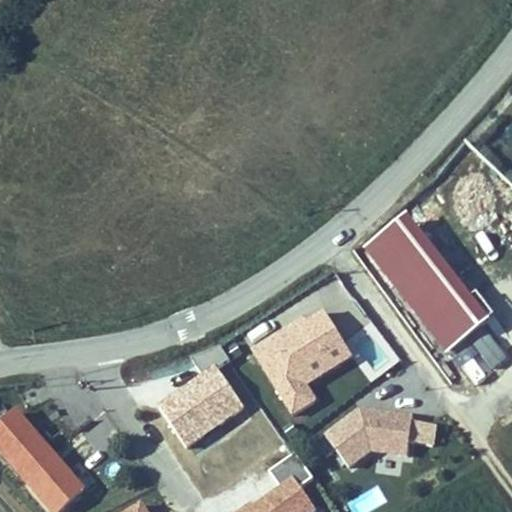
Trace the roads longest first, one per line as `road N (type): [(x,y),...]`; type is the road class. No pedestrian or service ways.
road 1 (secondary): [(0,361),(186,325),(327,240)]
road 2 (unclassified): [(327,240),(511,480)]
road 3 (secondary): [(327,240),(426,146),(511,48)]
